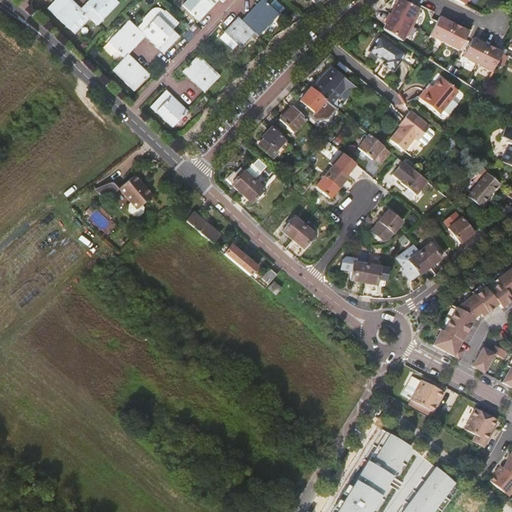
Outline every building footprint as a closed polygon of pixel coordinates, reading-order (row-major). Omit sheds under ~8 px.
[(80,10),(68,0),(54,0),(46,9),(68,29),(83,13),(80,10)] [(89,19),(96,25),(115,4),(110,0),(88,0),(80,10),(83,13),(89,19)] [(185,0),(181,5),(197,20),(201,17),(216,0),(185,0)] [(260,0),(258,2),(241,20),(253,32),(257,36),(278,14),(262,0),(260,0)] [(384,25),(381,30),(400,42),(403,37),(405,38),(416,16),(414,15),(417,10),(396,1),(388,16),(387,15),(384,23),(385,23),(384,25)] [(83,13),(68,29),(75,36),(78,32),(78,31),(89,19),(83,13)] [(157,17),(141,33),(145,37),(163,54),(178,38),(157,17)] [(237,17),(227,28),(223,32),(239,47),(253,32),(241,20),(237,17)] [(468,34),(439,18),(429,36),(458,52),(468,34)] [(141,33),(128,20),(106,43),(123,59),(127,55),(145,37),(141,33)] [(406,55),(379,37),(368,53),(384,63),(382,66),(394,74),(406,55)] [(498,60),(501,54),(472,40),(462,59),(491,73),(495,66),(498,60)] [(501,54),(498,60),(504,63),(508,58),(501,54)] [(123,59),(112,71),(133,92),(148,76),(145,72),(127,55),(123,59)] [(182,72),(185,75),(204,93),(219,77),(197,56),(182,72)] [(504,63),(498,60),(495,66),(501,69),(504,63)] [(325,101),(334,108),(337,105),(336,99),(344,89),(350,90),(353,86),(331,68),(320,79),(312,90),(325,101)] [(425,90),(419,98),(441,115),(459,92),(441,78),(430,93),(425,90)] [(312,90),(310,89),(299,103),(314,114),(325,101),(312,90)] [(186,111),(165,91),(150,107),(173,129),(187,112),(186,111)] [(305,121),(291,108),(279,121),(292,134),(305,121)] [(430,128),(410,112),(404,120),(406,122),(390,141),(404,152),(415,138),(419,142),(419,141),(429,129),(430,128)] [(511,130),(505,127),(500,138),(506,141),(505,143),(509,145),(501,162),(511,167),(511,130)] [(284,142),(270,129),(261,139),(263,141),(258,147),(272,160),(277,154),(275,152),(284,142)] [(434,133),(429,129),(419,141),(426,147),(434,136),(434,133)] [(335,136),(331,133),(327,138),(331,141),(335,136)] [(390,153),(368,135),(357,149),(372,161),(373,160),(380,166),(390,153)] [(342,140),(337,136),(331,143),(336,147),(342,140)] [(324,140),(316,150),(319,152),(327,143),(324,140)] [(340,173),(345,177),(354,165),(339,153),(329,165),(332,167),(333,166),(340,173)] [(391,167),(396,170),(401,163),(397,159),(391,167)] [(426,182),(401,163),(396,170),(391,176),(401,183),(400,184),(407,189),(414,195),(415,196),(426,182)] [(253,182),(260,175),(252,166),(245,174),(253,182)] [(332,167),(324,177),(337,189),(346,178),(345,177),(340,173),(333,166),(332,167)] [(241,170),(236,175),(239,178),(244,173),(241,170)] [(225,181),(240,195),(253,182),(245,174),(244,173),(239,178),(236,175),(233,172),(225,181)] [(486,172),(467,196),(481,207),(499,184),(486,172)] [(133,177),(132,178),(141,189),(143,187),(133,177)] [(337,189),(324,177),(315,188),(328,199),(337,189)] [(132,178),(118,191),(130,204),(128,206),(127,212),(132,218),(138,219),(142,216),(143,210),(141,206),(151,197),(143,187),(141,189),(132,178)] [(102,198),(119,190),(114,180),(97,188),(102,198)] [(253,182),(240,195),(250,205),(263,191),(253,182)] [(414,195),(407,189),(404,193),(411,198),(414,195)] [(168,208),(173,212),(180,203),(176,200),(168,208)] [(93,204),(86,211),(111,233),(117,226),(93,204)] [(387,212),(370,233),(381,241),(387,241),(401,223),(387,212)] [(448,229),(460,219),(455,212),(443,222),(448,229)] [(193,213),(185,222),(211,244),(219,235),(193,213)] [(281,232),(292,241),(303,227),(293,218),(281,232)] [(473,234),(461,218),(460,219),(448,229),(447,229),(459,245),(473,234)] [(303,227),(292,241),(302,250),(314,236),(303,227)] [(433,240),(429,243),(435,251),(439,248),(433,240)] [(429,243),(418,252),(430,267),(441,258),(435,251),(429,243)] [(230,246),(223,254),(249,276),(256,268),(230,246)] [(407,261),(418,252),(413,246),(396,259),(405,270),(403,272),(411,282),(419,275),(407,261)] [(430,267),(418,252),(407,261),(419,275),(430,267)] [(339,270),(350,272),(352,263),(354,263),(355,259),(343,258),(340,260),(339,270)] [(349,280),(363,282),(366,265),(354,263),(352,263),(350,272),(349,280)] [(366,265),(363,282),(377,284),(379,267),(366,265)] [(432,344),(458,358),(462,351),(457,348),(475,317),(479,314),(481,317),(498,304),(501,308),(511,299),(509,295),(511,293),(511,265),(495,278),(499,282),(488,290),(485,286),(474,295),(473,293),(456,306),(442,330),(441,329),(432,344)] [(262,278),(268,283),(276,273),(270,268),(262,278)] [(482,346),(472,365),(484,372),(494,353),(503,358),(506,351),(494,345),(491,351),(482,346)] [(509,367),(502,381),(511,386),(511,364),(510,367),(509,367)] [(432,411),(435,404),(434,403),(437,396),(439,397),(442,390),(420,378),(409,399),(411,400),(409,404),(427,414),(430,410),(432,411)] [(474,433),(470,439),(482,445),(489,432),(487,431),(494,419),(473,407),(462,427),(474,433)] [(366,461),(334,511),(369,511),(409,447),(388,433),(370,464),(366,461)] [(511,447),(501,467),(511,475),(511,447)] [(511,475),(501,467),(499,465),(494,471),(495,472),(489,479),(507,495),(511,489),(511,475)] [(433,467),(400,511),(431,511),(453,483),(433,467)]
